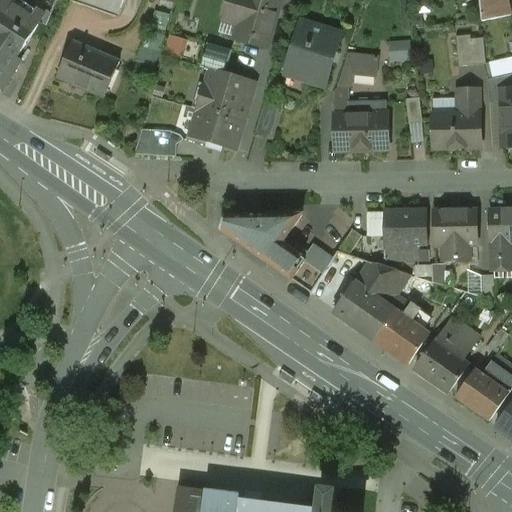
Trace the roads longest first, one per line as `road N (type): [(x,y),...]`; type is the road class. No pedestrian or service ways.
road 1 (secondary): [(167,248),(511,483)]
road 2 (residential): [(511,178),(237,182)]
road 3 (residential): [(6,138),(77,256),(91,341)]
road 4 (secondary): [(6,138),(167,248)]
road 5 (residential): [(35,511),(54,423),(91,341)]
road 6 (residential): [(91,341),(167,248)]
